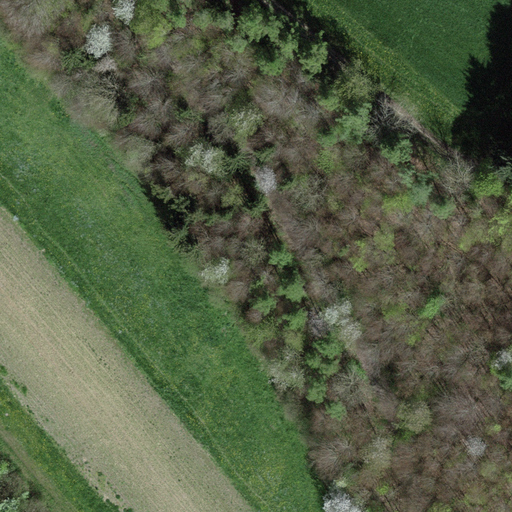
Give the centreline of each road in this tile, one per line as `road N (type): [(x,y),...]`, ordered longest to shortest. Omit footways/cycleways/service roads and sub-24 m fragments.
road 1 (track): [(122,0),(265,181),(318,268),(378,382),(415,511)]
road 2 (track): [(259,0),(511,220)]
